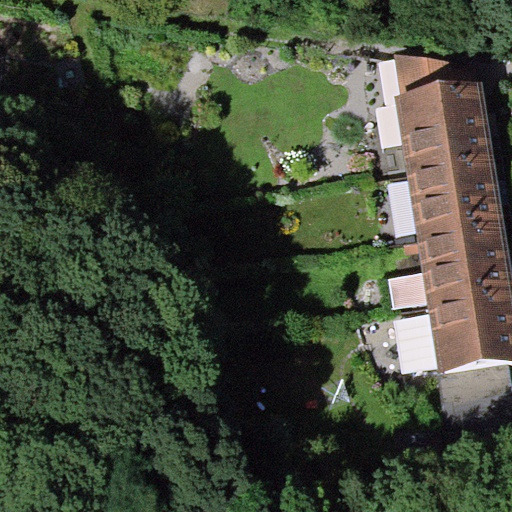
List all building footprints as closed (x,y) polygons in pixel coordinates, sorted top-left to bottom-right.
[(405,167),(493,153),(483,86),(395,99),(405,167)] [(405,167),(420,245),(505,232),(493,153),(405,167)] [(420,245),(430,314),(511,301),(511,275),(505,232),(420,245)] [(511,368),(511,301),(430,314),(440,379),(509,369),(511,368)] [(511,456),(511,388),(509,369),(440,379),(453,466),(511,456)]
